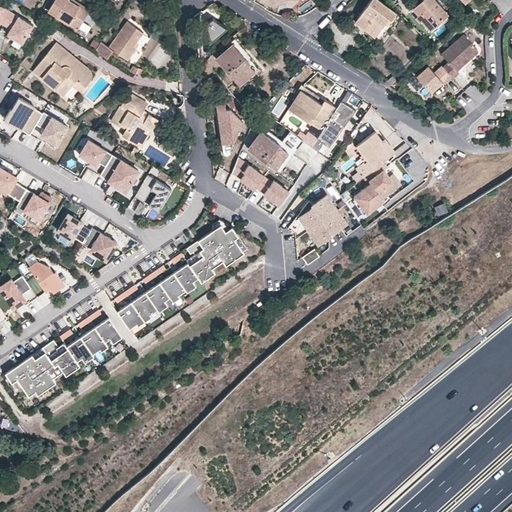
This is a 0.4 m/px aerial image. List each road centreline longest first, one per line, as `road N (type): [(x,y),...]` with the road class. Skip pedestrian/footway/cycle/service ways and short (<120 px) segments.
road 1 (motorway): [(511,350),(327,511)]
road 2 (residential): [(362,230),(283,280),(275,275),(269,221),(202,183)]
road 3 (residential): [(0,348),(159,238)]
road 4 (residential): [(202,183),(183,30),(189,0)]
road 5 (residential): [(0,147),(159,238)]
road 6 (residential): [(292,40),(445,136)]
road 7 (residential): [(445,136),(497,94),(497,31),(511,14)]
road 8 (motorway): [(511,425),(416,511)]
